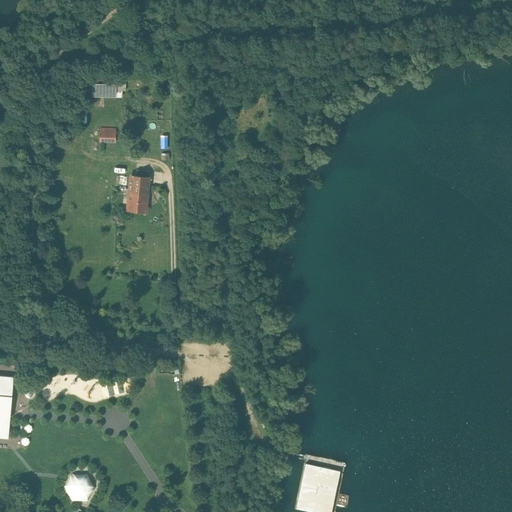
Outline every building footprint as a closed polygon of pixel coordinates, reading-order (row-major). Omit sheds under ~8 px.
[(116,85),(92,85),(92,97),(116,97),(116,85)] [(116,130),(100,130),(99,142),(115,142),(116,130)] [(149,171),(137,170),(136,177),(148,178),(149,171)] [(136,177),(131,177),(127,210),(145,211),(148,178),(136,177)] [(0,438),(8,439),(13,377),(0,376),(0,438)] [(108,396),(124,392),(120,378),(105,382),(108,396)] [(391,511),(406,458),(368,450),(364,464),(351,511),(391,511)]
